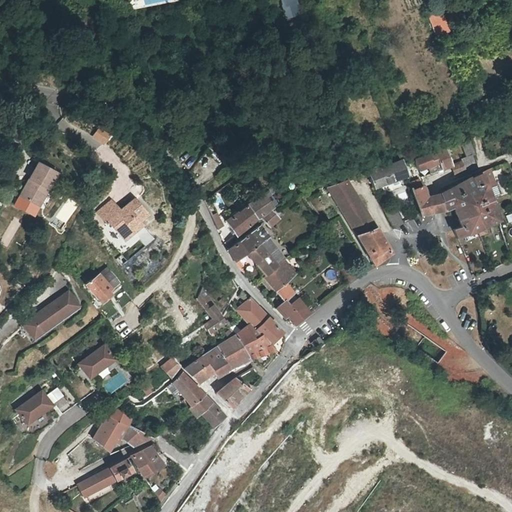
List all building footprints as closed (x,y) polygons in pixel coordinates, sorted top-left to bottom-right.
[(282,0),(283,14),(295,14),(295,0),(282,0)] [(427,15),(433,33),(447,28),(444,21),(443,22),(439,11),(427,15)] [(92,139),(102,146),(107,139),(98,131),(92,139)] [(463,162),(466,171),(477,166),(473,156),(476,155),(469,139),(461,143),(467,161),(463,162)] [(452,166),(445,149),(417,160),(420,166),(428,163),(432,174),(452,166)] [(374,188),(380,186),(383,193),(403,186),(401,178),(406,176),(402,166),(401,161),(368,173),(374,188)] [(452,166),(455,175),(466,171),(463,162),(452,166)] [(408,174),(416,172),(414,164),(405,167),(408,174)] [(19,199),(34,207),(44,190),(48,192),(57,175),(37,165),(19,199)] [(485,180),(493,178),(490,170),(483,173),(481,174),(482,175),(483,174),(485,180)] [(492,199),(490,196),(488,189),(496,187),(493,178),(485,180),(483,174),(482,175),(481,174),(461,183),(471,208),(492,199)] [(445,210),(439,194),(426,199),(422,187),(420,180),(408,184),(418,213),(419,216),(445,210)] [(372,265),(389,253),(347,181),(327,188),(372,265)] [(439,194),(445,210),(446,211),(452,208),(455,214),(471,208),(461,183),(439,194)] [(38,209),(48,192),(44,190),(34,207),(38,209)] [(266,214),(269,210),(273,206),(263,194),(256,199),(246,207),(256,221),(256,220),(260,219),(266,214)] [(271,194),(266,198),(273,206),(279,201),(271,194)] [(118,213),(110,204),(100,213),(109,223),(110,222),(121,235),(127,229),(132,235),(143,225),(140,221),(148,214),(134,199),(121,211),(118,213)] [(455,214),(458,221),(477,213),(494,206),(492,199),(471,208),(455,214)] [(112,201),(110,204),(118,213),(121,211),(112,201)] [(394,206),(385,210),(393,229),(403,223),(394,206)] [(482,228),(477,230),(480,237),(488,233),(486,227),(499,221),(494,206),(477,213),(482,228)] [(256,221),(246,207),(226,223),(235,236),(256,221)] [(271,213),(269,210),(266,214),(260,219),(261,221),(267,228),(277,220),(271,213)] [(109,223),(100,213),(99,214),(108,224),(109,223)] [(457,239),(477,230),(482,228),(477,213),(458,221),(461,227),(453,229),(457,239)] [(222,226),(218,218),(213,221),(217,230),(222,226)] [(258,245),(275,267),(282,261),(283,260),(259,227),(248,235),(256,247),(258,245)] [(127,229),(121,235),(126,241),(132,235),(127,229)] [(256,247),(248,235),(228,250),(234,262),(237,259),(245,254),(256,247)] [(256,247),(245,254),(263,275),(265,277),(275,267),(258,245),(256,247)] [(275,267),(264,278),(274,291),(293,276),(288,269),(282,261),(275,267)] [(338,269),(348,283),(356,277),(345,262),(338,269)] [(293,276),(295,274),(296,273),(291,266),(288,269),(293,276)] [(86,286),(101,303),(111,296),(107,292),(119,282),(107,269),(86,286)] [(293,276),(274,291),(272,293),(274,296),(276,294),(283,302),(275,309),(284,319),(287,317),(292,326),(308,313),(296,297),(287,305),(284,301),(295,292),(302,283),(295,274),(293,276)] [(157,299),(162,305),(168,299),(177,309),(193,294),(180,278),(157,299)] [(264,278),(260,281),(271,294),(272,293),(274,291),(264,278)] [(198,294),(196,300),(201,305),(204,302),(210,298),(201,287),(198,294)] [(78,306),(66,290),(19,324),(30,340),(78,306)] [(212,305),(205,311),(211,318),(211,319),(203,325),(208,334),(224,323),(218,314),(212,305)] [(262,313),(247,327),(268,352),(271,351),(274,354),(277,357),(283,341),(280,332),(262,313)] [(245,327),(234,336),(249,359),(255,357),(257,362),(260,363),(268,358),(266,353),(268,352),(247,327),(245,328),(245,327)] [(234,336),(216,347),(228,367),(249,359),(234,336)] [(102,344),(77,363),(87,378),(113,359),(102,344)] [(216,347),(195,362),(206,377),(214,372),(216,374),(228,367),(216,347)] [(170,358),(159,366),(168,378),(178,368),(170,358)] [(206,377),(195,362),(184,369),(197,383),(206,377)] [(187,407),(202,394),(184,375),(179,374),(171,382),(177,389),(184,398),(181,400),(187,407)] [(84,378),(52,402),(61,414),(93,390),(84,378)] [(247,389),(235,378),(216,392),(229,408),(247,389)] [(171,382),(165,386),(171,394),(177,389),(171,382)] [(40,391),(15,410),(25,424),(51,405),(40,391)] [(202,394),(187,407),(191,411),(194,415),(199,411),(211,425),(223,416),(202,394)] [(107,415),(125,424),(129,416),(115,409),(106,415),(107,415)] [(125,424),(107,415),(92,438),(108,450),(117,435),(131,445),(151,437),(125,424)] [(179,433),(172,423),(158,433),(167,441),(179,433)] [(67,433),(61,438),(65,443),(70,438),(67,433)] [(148,446),(130,456),(142,473),(160,463),(148,446)] [(107,473),(109,471),(114,480),(131,470),(125,458),(105,469),(107,473)] [(162,489),(156,493),(161,501),(166,495),(162,489)] [(66,497),(61,492),(54,496),(50,498),(56,502),(66,497)]
